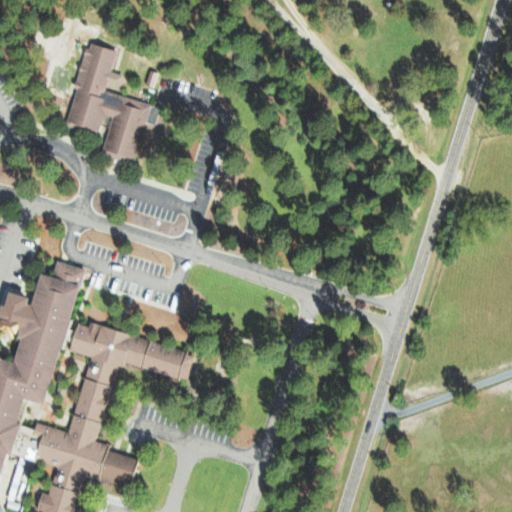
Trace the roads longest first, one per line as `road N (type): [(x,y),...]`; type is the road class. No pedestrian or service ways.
road 1 (residential): [(399,315),(0,192),(1,283),(22,199)]
road 2 (tertiary): [(338,511),(500,0)]
